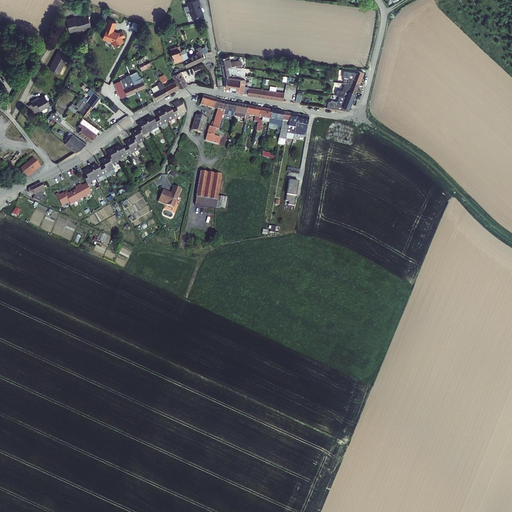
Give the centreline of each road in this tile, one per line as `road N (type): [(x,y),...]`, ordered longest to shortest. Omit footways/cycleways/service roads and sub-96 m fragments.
road 1 (residential): [(353,115),(192,89),(52,172)]
road 2 (track): [(353,115),(416,155),(511,243)]
road 3 (unclassified): [(376,0),(382,27),(364,102),(353,115)]
